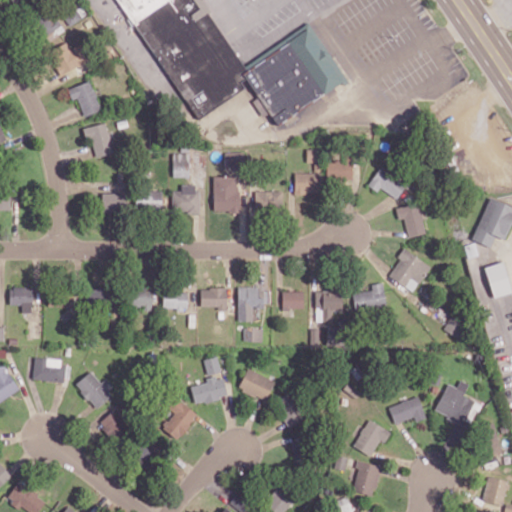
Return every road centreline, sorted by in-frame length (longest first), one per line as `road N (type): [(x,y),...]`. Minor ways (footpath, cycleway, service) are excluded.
road 1 (residential): [(0,250),(304,249),(343,234)]
road 2 (residential): [(60,250),(52,154),(0,50)]
road 3 (residential): [(137,511),(43,434)]
